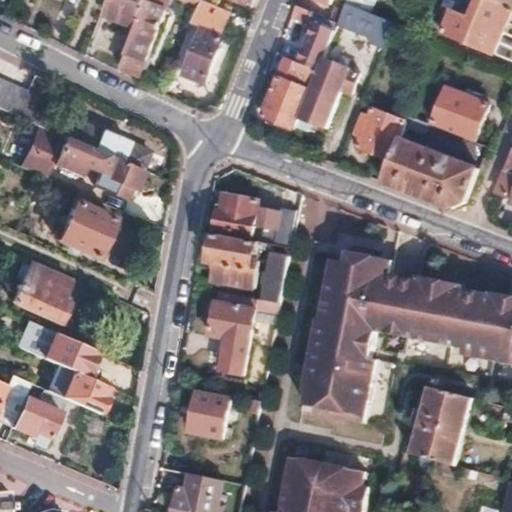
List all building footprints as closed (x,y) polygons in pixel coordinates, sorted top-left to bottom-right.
[(114,0),(109,16),(137,28),(148,0),(114,0)] [(148,0),(137,28),(122,68),(140,76),(170,0),(148,0)] [(203,0),(180,0),(180,2),(199,10),(203,0)] [(202,30),(185,74),(208,84),(225,38),(223,37),(233,12),(203,0),(199,10),(193,26),(202,30)] [(348,0),(347,3),(370,13),(375,0),(348,0)] [(441,18),(437,28),(445,32),(444,34),(496,56),(497,54),(511,60),(511,36),(511,32),(511,8),(491,0),(457,0),(457,2),(451,0),(445,0),(442,8),(453,13),(450,21),(441,18)] [(511,0),(491,0),(511,8),(511,0)] [(339,23),(339,24),(370,37),(366,46),(384,53),(396,24),(370,13),(347,3),(339,23)] [(297,6),(293,17),(309,24),(314,13),(297,6)] [(315,26),(300,62),(320,70),(331,44),(335,34),(315,26)] [(312,91),(298,127),(309,131),(313,123),(328,129),(344,91),(353,95),(362,74),(333,61),(336,55),(333,54),(336,46),(331,44),(320,70),(312,91)] [(288,57),(280,78),(312,91),(320,70),(300,62),(288,57)] [(280,78),(264,118),(297,130),(298,127),(312,91),(280,78)] [(0,80),(0,109),(16,117),(27,93),(0,80)] [(450,88),(435,125),(478,143),(492,106),(450,88)] [(27,93),(16,117),(34,124),(45,101),(27,93)] [(374,109),(358,147),(393,161),(402,140),(408,125),(408,123),(374,109)] [(408,123),(408,125),(427,133),(431,124),(411,116),(408,123)] [(61,117),(53,133),(73,142),(107,156),(141,172),(149,153),(82,124),(81,126),(61,117)] [(133,190),(141,172),(107,156),(73,142),(53,133),(41,127),(28,155),(52,166),(55,159),(62,162),(59,169),(78,177),(82,168),(98,175),(93,186),(122,199),(127,187),(133,190)] [(393,161),(384,183),(455,210),(467,203),(480,170),(402,140),(393,161)] [(28,155),(23,169),(46,179),(52,166),(28,155)] [(511,173),(506,171),(498,192),(511,197),(511,173)] [(77,193),(56,240),(96,258),(113,220),(87,208),(91,199),(77,193)] [(219,213),(216,230),(253,236),(260,201),(227,195),(223,214),(219,213)] [(265,226),(261,244),(291,249),(298,214),(278,211),(274,228),(265,226)] [(216,236),(211,265),(219,266),(216,282),(256,289),(260,272),(254,271),(259,244),(216,236)] [(307,376),(304,390),(309,391),(305,406),(338,412),(337,417),(369,424),(382,359),(374,358),(379,332),(465,350),(463,357),(511,366),(511,303),(508,303),(510,296),(489,292),(489,294),(461,289),(463,284),(419,275),(418,280),(391,275),(376,272),(380,257),(351,252),(349,263),(334,260),(321,321),(318,320),(309,363),(319,365),(317,377),(307,376)] [(273,256),(264,301),(282,304),(291,259),(273,256)] [(380,257),(376,272),(391,275),(394,260),(380,257)] [(30,261),(11,301),(57,322),(66,303),(59,300),(68,278),(30,261)] [(259,300),(257,311),(258,311),(280,315),(282,304),(264,301),(259,300)] [(217,303),(210,337),(252,345),(258,311),(257,311),(217,303)] [(53,334),(43,358),(70,370),(84,377),(96,352),(53,334)] [(309,363),(307,376),(317,377),(319,365),(309,363)] [(70,370),(60,396),(65,399),(97,413),(107,387),(84,377),(70,370)] [(0,422),(9,427),(29,383),(9,374),(4,386),(0,384),(0,422)] [(29,383),(9,427),(33,437),(31,441),(43,446),(65,399),(60,396),(29,383)] [(421,430),(414,456),(457,468),(475,400),(432,389),(426,413),(421,412),(416,429),(421,430)] [(199,394),(191,433),(224,440),(232,400),(199,394)] [(247,399),(242,424),(258,427),(262,402),(247,399)] [(365,511),(370,490),(363,489),(366,473),(292,458),(281,511),(365,511)] [(181,488),(175,511),(216,511),(223,479),(191,473),(188,489),(181,488)]
